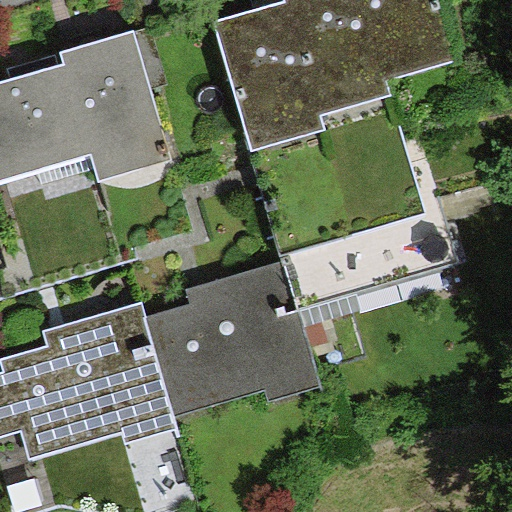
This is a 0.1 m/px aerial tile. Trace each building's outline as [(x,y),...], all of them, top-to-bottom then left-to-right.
[(388,94),(384,77),(361,0),(285,0),(286,1),(318,114),(388,94)] [(361,0),(384,77),(455,57),(438,0),(361,0)] [(318,114),(286,1),(214,22),(251,150),(323,130),(318,114)] [(64,55),(67,65),(93,150),(101,177),(171,156),(134,34),(64,55)] [(67,65),(0,84),(0,177),(93,150),(67,65)] [(323,130),(251,150),(284,268),(296,309),(456,264),(416,122),(398,127),(388,94),(318,114),(323,130)] [(146,320),(172,413),(266,387),(269,397),(317,383),(296,309),(284,268),(191,294),(194,307),(146,320)] [(0,439),(24,432),(31,457),(128,429),(131,438),(176,425),(172,413),(146,320),(141,304),(49,331),(53,346),(1,361),(4,372),(0,372),(0,439)]
